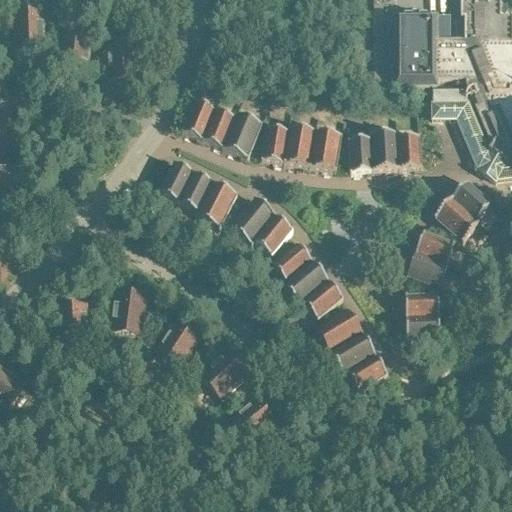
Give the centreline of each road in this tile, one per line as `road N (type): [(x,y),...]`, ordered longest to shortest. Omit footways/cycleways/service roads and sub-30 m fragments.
road 1 (residential): [(294,390),(246,333),(88,223)]
road 2 (residential): [(156,133),(91,111),(0,108)]
road 3 (residential): [(200,0),(181,83),(156,133)]
road 4 (residential): [(88,223),(0,313)]
